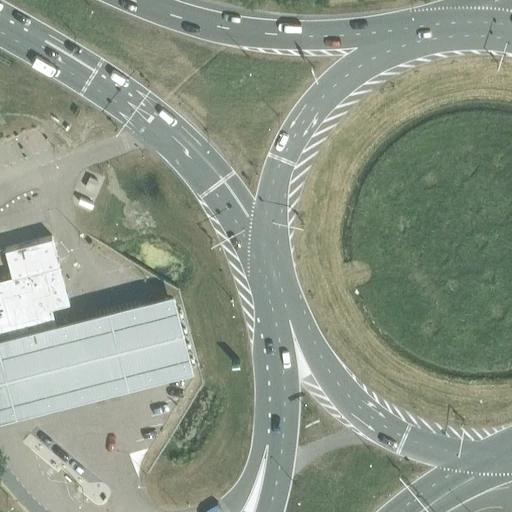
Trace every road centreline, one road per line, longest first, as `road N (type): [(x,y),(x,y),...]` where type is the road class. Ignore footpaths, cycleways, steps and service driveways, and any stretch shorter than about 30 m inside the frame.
road 1 (trunk): [(0,24),(91,78),(184,149),(217,185),(272,281)]
road 2 (trunk): [(413,39),(346,75),(295,132),(280,160),(273,205),(272,281)]
road 3 (trunk): [(413,39),(226,29),(129,0)]
road 4 (trunk): [(284,321),(379,426),(440,450),(496,455)]
road 5 (trunk): [(284,321),(282,446),(269,511)]
